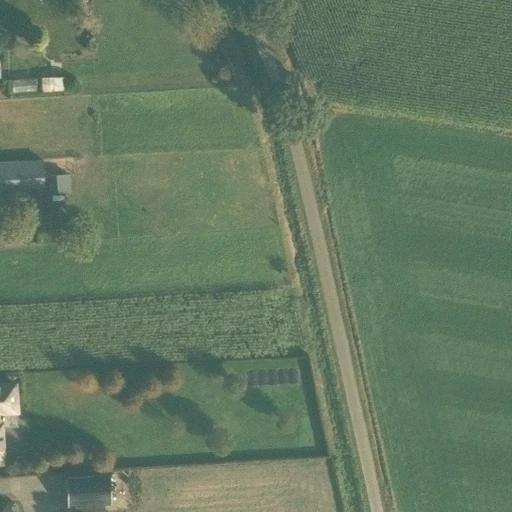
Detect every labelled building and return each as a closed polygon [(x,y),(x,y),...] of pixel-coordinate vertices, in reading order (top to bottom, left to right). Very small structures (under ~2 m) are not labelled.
[(41,89),(59,88),(58,75),(40,76),(41,89)] [(0,194),(19,194),(18,174),(43,172),(43,160),(0,162),(0,194)] [(0,461),(2,462),(0,431),(0,411),(16,411),(14,383),(0,383),(0,461)] [(64,478),(66,506),(110,503),(108,475),(64,478)] [(0,511),(9,511),(8,510),(7,501),(0,500),(0,511)]
